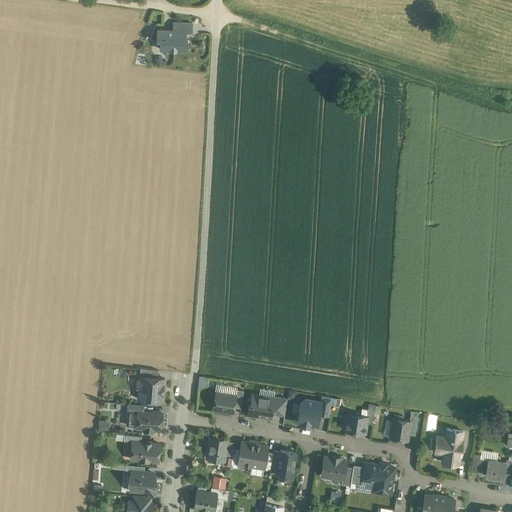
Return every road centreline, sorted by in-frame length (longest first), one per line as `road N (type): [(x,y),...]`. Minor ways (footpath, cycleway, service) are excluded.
road 1 (residential): [(216,0),(200,292),(182,416)]
road 2 (track): [(91,0),(242,20)]
road 3 (residential): [(182,416),(309,437)]
road 4 (residential): [(309,437),(410,454),(406,474)]
